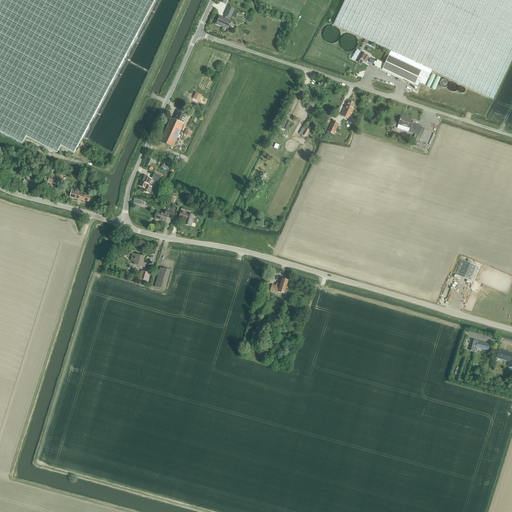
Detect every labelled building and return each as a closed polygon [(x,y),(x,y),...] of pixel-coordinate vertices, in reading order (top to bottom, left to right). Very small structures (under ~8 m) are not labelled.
[(0,0),(0,132),(22,144),(26,137),(57,153),(60,146),(74,153),(154,0),(0,0)] [(390,52),(388,56),(430,75),(431,71),(492,100),(511,57),(511,0),(344,0),(333,25),(390,52)] [(228,29),(231,22),(228,20),(229,18),(230,18),(234,10),(228,7),(225,16),(226,16),(225,19),(220,17),(216,24),(228,29)] [(363,61),(364,62),(368,56),(361,52),(356,62),(361,65),(363,61)] [(430,75),(388,56),(386,61),(382,70),(415,85),(416,82),(425,86),(430,75)] [(352,119),(353,117),(356,119),(358,114),(355,113),(355,114),(352,113),(354,109),(352,108),(354,104),(347,101),(343,109),(344,109),(341,116),(349,119),(348,121),(350,122),(349,123),(352,125),(354,122),(352,121),(353,119),(352,119)] [(160,142),(173,148),(181,130),(182,127),(183,124),(182,124),(186,116),(178,112),(174,120),(170,119),(160,142)] [(401,117),(397,128),(408,132),(415,134),(418,135),(421,129),(421,126),(411,123),(412,121),(401,117)] [(327,132),(334,135),(339,124),(333,121),(327,132)] [(418,135),(416,140),(427,144),(432,133),(421,129),(418,135)] [(183,160),(176,156),(174,162),(177,163),(177,165),(180,166),(183,160)] [(64,182),(65,177),(51,173),(49,178),(46,177),(45,181),(56,185),(57,180),(64,182)] [(144,176),(139,187),(143,188),(144,189),(145,189),(143,192),(149,194),(151,188),(148,186),(148,185),(149,185),(151,179),(144,176)] [(70,198),(88,202),(90,197),(82,195),(82,193),(71,190),(70,198)] [(173,204),(176,197),(169,195),(166,202),(173,204)] [(157,212),(155,219),(165,223),(167,217),(173,219),(175,213),(166,210),(165,214),(157,212)] [(183,225),(191,227),(194,216),(189,215),(190,212),(181,210),(178,219),(179,219),(179,218),(184,219),(184,220),(183,225)] [(134,265),(146,268),(147,264),(142,263),(144,257),(133,254),(130,261),(134,262),(134,265)] [(455,275),(472,282),(479,267),(461,260),(455,275)] [(155,287),(164,290),(170,271),(160,268),(155,287)] [(150,274),(141,271),(139,279),(148,282),(150,274)] [(272,285),(270,292),(278,294),(278,292),(284,294),(284,292),(288,281),(282,279),(280,285),(279,285),(278,287),(272,285)] [(488,351),(489,344),(474,340),(471,351),(476,353),(477,348),(488,351)] [(496,358),(509,362),(508,367),(511,368),(511,354),(510,354),(510,353),(505,352),(503,352),(503,351),(498,350),(496,357),(496,358)]
